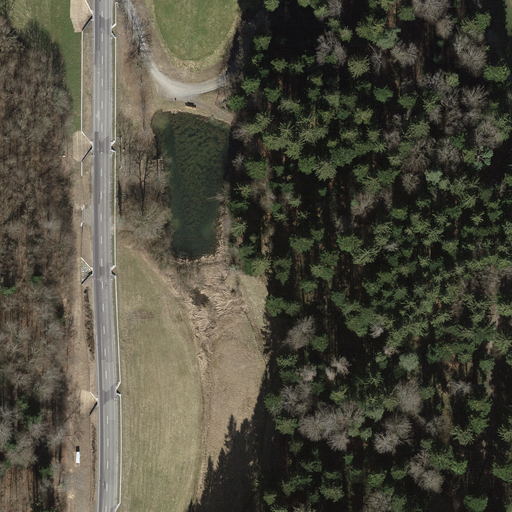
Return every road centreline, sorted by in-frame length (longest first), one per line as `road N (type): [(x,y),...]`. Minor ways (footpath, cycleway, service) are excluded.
road 1 (tertiary): [(101,0),(102,511)]
road 2 (track): [(448,511),(477,475),(496,410),(493,343),(511,273)]
road 3 (track): [(121,0),(150,68),(182,90),(209,88),(234,72),(270,0)]
